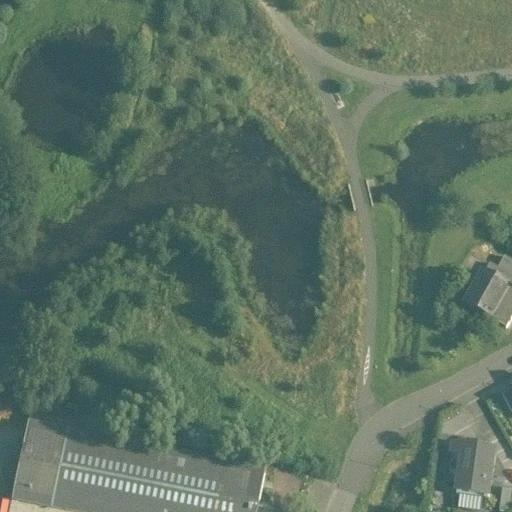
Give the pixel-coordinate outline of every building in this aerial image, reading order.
[(499,272),(511,278),(511,262),(506,259),(499,272)] [(491,268),(485,279),(468,309),(495,323),(511,294),(511,291),(511,278),(499,272),(491,268)] [(511,294),(495,323),(508,330),(511,322),(511,294)] [(511,393),(503,398),(511,414),(511,393)] [(109,430),(71,423),(68,435),(106,443),(109,430)] [(68,435),(67,435),(27,427),(10,506),(40,511),(256,511),(264,474),(244,470),(244,471),(106,443),(68,435)] [(497,457),(455,449),(450,476),(461,478),(457,498),(489,503),(497,457)] [(511,511),(511,493),(503,492),(500,511),(511,511)]
